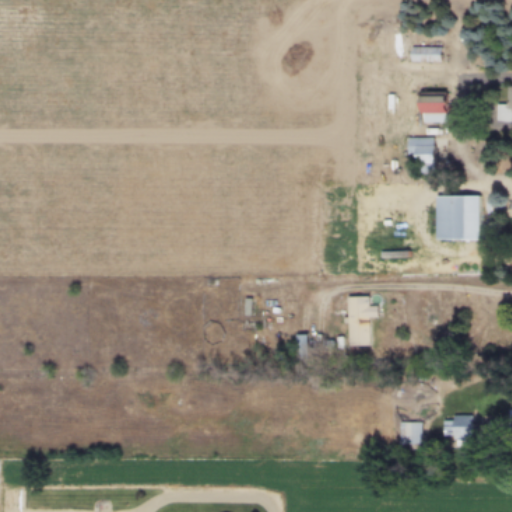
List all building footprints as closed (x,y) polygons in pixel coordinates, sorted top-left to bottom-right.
[(409,61),(440,61),(440,45),(409,45),(409,61)] [(511,119),(511,85),(505,85),(505,103),(494,103),(494,119),(511,119)] [(444,90),(418,90),(418,121),(444,121),(444,90)] [(405,156),(432,156),(432,136),(405,136),(405,156)] [(478,239),(478,194),(435,194),(435,239),(478,239)] [(347,346),(370,345),(369,317),(377,317),(376,305),(368,305),(368,295),(345,296),(347,346)] [(471,438),(471,415),(451,415),(451,420),(441,420),(441,438),(471,438)] [(398,447),(421,447),(421,422),(398,422),(398,447)]
